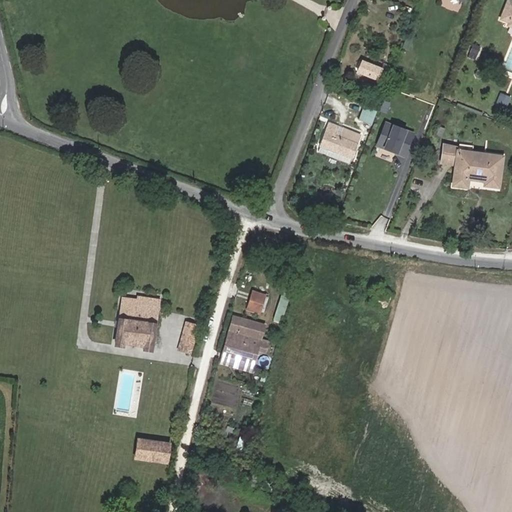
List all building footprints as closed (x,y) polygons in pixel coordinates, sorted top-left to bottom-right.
[(511,5),(509,4),(503,20),(511,23),(511,5)] [(377,78),(381,68),(363,61),(359,71),(377,78)] [(386,82),(380,79),(377,85),(383,88),(386,82)] [(507,107),(510,97),(501,94),(497,104),(507,107)] [(364,105),(360,118),(373,123),(378,110),(364,105)] [(376,144),(407,156),(417,131),(386,119),(376,144)] [(352,156),(360,135),(329,124),(321,144),(352,156)] [(498,187),(502,156),(456,149),(457,147),(444,145),(442,162),(455,164),(453,185),(467,186),(468,179),(484,181),(484,185),(498,187)] [(264,201),(264,194),(255,193),(254,201),(264,201)] [(261,296),(251,293),(246,309),(257,312),(261,296)] [(285,320),(288,294),(280,293),(277,319),(285,320)] [(151,351),(159,301),(138,297),(138,300),(121,298),(118,317),(120,317),(115,346),(123,347),(123,343),(144,347),(144,351),(151,351)] [(222,354),(253,363),(258,348),(266,350),(268,342),(260,339),(264,326),(232,318),(222,354)] [(176,348),(188,351),(196,325),(184,322),(176,348)] [(253,363),(222,354),(221,359),(252,368),(253,363)] [(170,444),(139,439),(136,459),(167,463),(170,444)]
